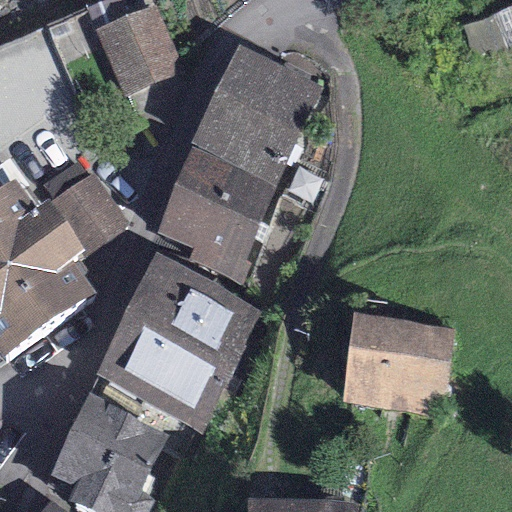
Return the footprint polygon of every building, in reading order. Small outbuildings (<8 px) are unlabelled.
[(511,7),(461,29),(475,64),(511,49),(511,7)] [(152,12),(104,31),(129,92),(177,72),(152,12)] [(241,54),(199,147),(278,182),(320,90),(241,54)] [(239,278),(277,189),(194,154),(160,235),(190,247),(191,258),(239,278)] [(28,194),(0,215),(0,356),(0,357),(92,290),(28,194)] [(159,261),(99,375),(201,428),(261,314),(159,261)] [(442,417),(455,333),(360,318),(346,402),(442,417)] [(93,396),(46,484),(98,511),(146,511),(153,499),(139,492),(168,436),(93,396)]
